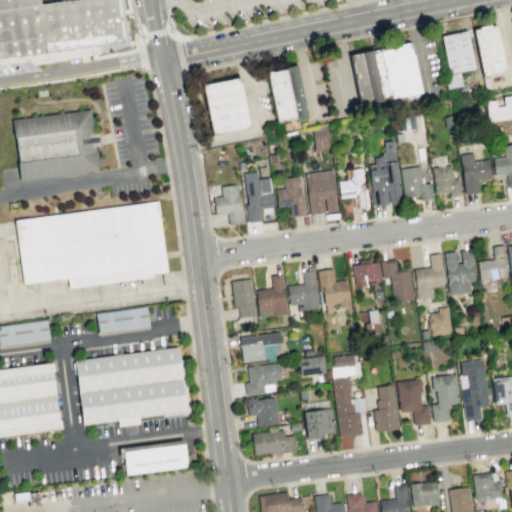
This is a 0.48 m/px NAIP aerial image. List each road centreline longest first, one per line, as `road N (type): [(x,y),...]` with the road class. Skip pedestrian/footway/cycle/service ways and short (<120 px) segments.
road 1 (tertiary): [(233,511),(188,159),(153,0)]
road 2 (residential): [(511,216),(200,257)]
road 3 (residential): [(454,0),(167,61)]
road 4 (residential): [(511,443),(230,481)]
